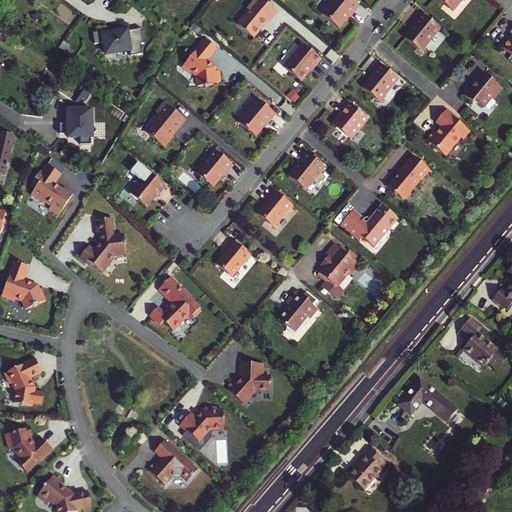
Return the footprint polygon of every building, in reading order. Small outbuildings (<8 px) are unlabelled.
[(249,11),(237,25),(253,38),(261,28),(261,26),(266,21),(269,22),(276,11),(262,0),(254,0),(248,7),(249,11)] [(351,16),(359,5),(352,0),(332,0),(322,14),(339,28),(350,15),(351,16)] [(462,0),(438,0),(452,12),(462,0)] [(440,29),(422,14),(413,25),(414,25),(403,37),(421,52),(440,29)] [(129,31),(102,33),(104,61),(141,57),(141,46),(145,45),(140,32),(129,31)] [(508,43),(506,43),(500,50),(511,60),(511,31),(508,36),(510,37),(511,38),(508,43)] [(216,49),(205,40),(200,46),(199,45),(194,51),(195,52),(191,57),(182,67),(188,72),(191,72),(197,77),(198,87),(210,86),(213,85),(213,82),(221,82),(219,71),(216,72),(215,67),(207,60),(216,49)] [(301,82),(321,59),(303,44),(283,67),(301,82)] [(399,79),(381,64),(372,75),(362,88),(379,102),(399,79)] [(492,101),(500,91),(480,75),(472,85),(473,86),(474,86),(470,90),(462,98),(471,106),(474,103),(482,110),(491,100),(492,101)] [(255,137),(275,114),(257,99),(238,122),(255,137)] [(153,120),(144,131),(146,132),(165,148),(173,138),(171,135),(174,130),(175,131),(185,120),(164,102),(156,112),(159,115),(154,121),(153,120)] [(341,115),(333,125),(350,139),(348,136),(366,118),(348,103),(340,114),(341,115)] [(94,111),(67,110),(68,142),(94,142),(94,111)] [(447,110),(444,113),(462,135),(466,130),(457,122),(451,117),(453,116),(447,110)] [(470,133),(466,130),(462,135),(444,113),(436,123),(442,128),(440,131),(440,132),(437,135),(437,134),(434,132),(426,142),(429,144),(433,148),(445,158),(460,139),(463,141),(470,133)] [(368,119),(366,118),(348,136),(350,139),(350,140),(368,119)] [(0,169),(1,166),(8,168),(9,165),(10,166),(11,163),(9,162),(17,134),(0,129),(0,169)] [(213,188),(233,165),(215,150),(196,173),(213,188)] [(324,167),(306,152),(297,163),(298,163),(287,176),(305,190),(324,167)] [(413,156),(411,154),(403,163),(404,165),(405,166),(413,156)] [(39,181),(30,195),(61,213),(74,191),(58,182),(68,166),(51,156),(36,179),(39,181)] [(413,156),(405,166),(404,165),(402,165),(397,170),(396,172),(397,173),(388,184),(387,186),(393,191),(393,192),(395,194),(395,193),(401,198),(405,198),(409,193),(409,189),(413,185),(414,186),(428,170),(429,169),(413,156)] [(146,207),(165,186),(148,171),(130,194),(146,207)] [(285,215),(285,216),(293,206),(275,192),(257,214),(274,228),(285,215)] [(360,239),(371,247),(377,241),(378,242),(396,220),(379,206),(371,215),(373,216),(369,220),(368,219),(364,219),(360,222),(358,221),(350,214),(339,227),(357,243),(360,239)] [(352,211),(350,214),(358,221),(360,218),(352,211)] [(92,265),(103,273),(110,264),(108,263),(114,256),(126,254),(125,246),(126,246),(126,243),(125,243),(124,235),(113,237),(112,231),(114,231),(112,219),(96,221),(97,236),(100,236),(101,242),(94,251),(88,247),(80,258),(91,266),(92,265)] [(244,265),(245,265),(252,257),(234,242),(216,265),(233,278),(244,265)] [(322,266),(317,272),(319,273),(317,275),(326,282),(323,285),(337,297),(341,296),(343,294),(342,290),(339,287),(337,286),(348,272),(351,272),(355,267),(355,263),(356,262),(346,254),(348,252),(341,247),(340,249),(335,244),(326,255),(328,256),(330,258),(322,266)] [(321,265),(322,266),(330,258),(328,256),(321,265)] [(7,283),(2,296),(10,300),(14,298),(22,302),(26,310),(46,301),(40,291),(41,290),(38,286),(37,286),(31,284),(32,283),(24,280),(29,267),(15,262),(13,268),(12,267),(6,282),(7,283)] [(351,272),(348,272),(350,274),(351,275),(359,264),(356,262),(355,263),(355,267),(351,272)] [(503,290),(495,299),(507,309),(511,303),(511,268),(510,271),(511,272),(511,284),(506,292),(503,290)] [(350,274),(348,272),(337,286),(339,287),(350,274)] [(158,308),(150,315),(160,325),(164,321),(173,331),(190,313),(195,318),(201,311),(199,309),(200,308),(171,278),(159,290),(170,301),(171,300),(173,302),(167,308),(169,309),(164,314),(158,308)] [(309,319),(317,309),(307,301),(308,300),(297,290),(286,303),(289,306),(278,320),(294,332),(307,316),(309,319)] [(498,370),(508,357),(477,332),(482,328),(470,318),(459,332),(470,341),(463,350),(484,367),(488,362),(498,370)] [(33,403),(42,405),(44,392),(36,391),(36,388),(35,388),(31,378),(42,373),(35,359),(27,363),(26,362),(9,370),(10,372),(4,375),(9,385),(12,384),(16,391),(14,403),(20,404),(20,405),(32,406),(33,403)] [(234,381),(227,388),(244,402),(246,402),(250,396),(250,394),(255,388),(269,387),(269,375),(264,374),(264,363),(240,362),(240,377),(241,377),(241,379),(238,384),(234,381)] [(399,405),(411,415),(422,401),(436,412),(445,400),(420,379),(399,405)] [(217,408),(205,408),(205,411),(202,411),(196,419),(191,414),(181,425),(201,444),(210,433),(209,432),(211,430),(225,429),(223,410),(217,410),(217,408)] [(36,445),(32,440),(31,437),(33,436),(31,427),(20,429),(20,431),(7,435),(10,450),(14,449),(23,460),(21,462),(21,466),(28,473),(40,461),(47,455),(48,456),(54,450),(42,439),(36,445)] [(176,450),(164,441),(155,451),(162,458),(164,460),(159,465),(157,464),(155,462),(148,470),(164,485),(172,475),(181,475),(187,481),(197,470),(176,451),(176,450)] [(360,463),(349,476),(364,490),(376,476),(378,478),(384,471),(381,469),(387,463),(370,448),(358,461),(360,463)] [(63,485),(53,476),(45,486),(36,496),(46,505),(49,502),(55,506),(55,511),(76,511),(82,510),(82,511),(90,510),(87,493),(72,496),(61,487),(63,485)]
